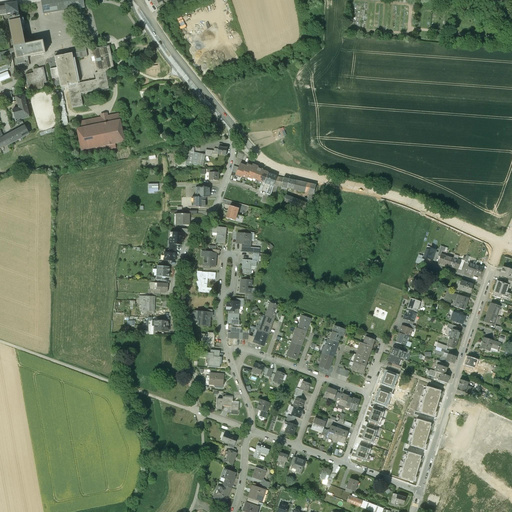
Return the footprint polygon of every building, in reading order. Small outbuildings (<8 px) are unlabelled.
[(40,0),(43,14),(84,8),(83,0),(40,0)] [(0,15),(10,13),(11,18),(19,16),(18,12),(16,2),(5,4),(5,6),(0,7),(0,15)] [(14,47),(14,49),(15,52),(18,68),(29,65),(28,57),(45,54),(43,41),(25,45),(19,16),(11,18),(8,19),(14,47)] [(98,72),(105,71),(114,69),(109,45),(90,49),(92,61),(95,60),(98,72)] [(72,53),(86,50),(85,46),(54,53),(55,57),(72,53)] [(68,86),(78,84),(78,83),(73,58),(80,57),(80,58),(87,56),(86,50),(72,53),(55,57),(54,57),(57,68),(58,77),(61,87),(68,86)] [(6,72),(0,74),(0,71),(11,67),(9,64),(0,67),(0,81),(8,78),(6,72)] [(34,73),(25,75),(29,91),(45,88),(44,83),(46,82),(43,67),(33,70),(34,73)] [(52,78),(58,77),(57,68),(50,69),(52,78)] [(78,84),(68,86),(72,106),(72,108),(74,107),(75,114),(84,112),(87,111),(87,112),(96,110),(95,103),(83,106),(82,105),(80,94),(108,88),(105,71),(98,72),(94,73),(96,80),(78,83),(78,84)] [(58,91),(55,91),(62,126),(68,125),(67,116),(66,116),(65,113),(66,113),(64,104),(63,102),(64,101),(62,93),(58,93),(58,91)] [(12,98),(11,92),(2,94),(3,100),(12,98)] [(13,110),(15,121),(29,117),(24,95),(16,97),(12,98),(13,100),(17,99),(19,108),(13,110)] [(82,128),(77,129),(81,151),(95,148),(96,153),(116,148),(115,144),(125,142),(119,114),(108,116),(108,114),(100,115),(101,117),(80,121),(82,128)] [(0,148),(28,134),(24,126),(4,137),(0,129),(0,148)] [(219,147),(216,147),(215,149),(218,150),(218,154),(226,155),(227,148),(222,148),(222,144),(219,144),(219,147)] [(192,164),(203,166),(205,155),(189,152),(187,165),(192,166),(192,164)] [(268,173),(258,166),(255,163),(253,167),(246,164),(246,166),(240,164),(239,168),(236,173),(235,176),(237,177),(237,175),(241,177),(241,176),(247,179),(247,177),(253,179),(253,178),(258,180),(262,182),(263,179),(265,180),(268,173)] [(218,181),(218,172),(209,172),(209,181),(218,181)] [(276,177),(268,173),(265,180),(263,179),(262,182),(261,185),(262,186),(263,184),(265,185),(266,183),(271,185),(269,186),(268,188),(267,188),(267,189),(268,189),(266,194),(270,195),(274,185),(276,177)] [(276,177),(274,185),(281,187),(283,178),(276,177)] [(295,181),(283,178),(281,187),(293,189),(295,181)] [(317,185),(295,181),(293,189),(313,194),(315,194),(317,185)] [(149,183),(149,192),(159,192),(159,183),(149,183)] [(195,187),(195,197),(205,197),(209,197),(209,187),(195,187)] [(286,191),(280,189),(278,200),(284,202),(286,195),(286,191)] [(270,195),(266,194),(265,199),(263,198),(261,202),(268,204),(270,195)] [(287,195),(286,195),(284,202),(304,210),(306,203),(304,202),(287,196),(287,195)] [(313,197),(308,196),(307,199),(306,198),(304,202),(306,203),(307,204),(308,199),(312,200),(313,197)] [(191,197),(191,207),(205,207),(205,197),(195,197),(191,197)] [(238,209),(229,206),(225,218),(234,221),(238,209)] [(176,214),(176,225),(190,225),(190,214),(176,214)] [(216,243),(225,244),(226,233),(225,233),(225,228),(213,227),(212,232),(217,233),(216,243)] [(169,244),(170,244),(176,245),(181,245),(181,242),(183,242),(183,240),(184,240),(185,230),(181,229),(181,233),(173,233),(172,238),(170,238),(169,244)] [(250,245),(251,241),(254,241),(254,235),(254,233),(251,233),(251,235),(237,233),(237,243),(242,244),(244,244),(244,245),(250,245)] [(250,245),(244,245),(244,244),(242,244),(241,252),(259,254),(260,250),(258,250),(258,249),(250,248),(250,245)] [(430,248),(427,246),(423,258),(427,259),(432,260),(435,252),(436,250),(430,248)] [(216,253),(212,253),(201,252),(201,257),(209,257),(208,263),(207,263),(207,266),(215,267),(216,253)] [(164,253),(164,261),(175,262),(176,254),(175,254),(168,253),(164,253)] [(438,263),(450,267),(453,258),(441,254),(440,257),(438,263)] [(450,267),(458,269),(461,261),(453,258),(450,267)] [(251,260),(243,260),(242,270),(243,270),(243,273),(251,274),(251,270),(250,270),(250,266),(256,267),(256,262),(256,261),(252,261),(251,261),(251,260)] [(465,272),(472,274),(475,265),(468,263),(465,272)] [(475,265),(472,274),(479,277),(482,268),(481,267),(475,265)] [(157,266),(156,276),(162,277),(169,277),(169,267),(157,266)] [(507,269),(503,267),(500,275),(509,278),(511,278),(511,270),(511,269),(507,268),(507,269)] [(209,277),(209,273),(208,272),(208,273),(202,272),(197,272),(197,276),(199,284),(201,285),(200,288),(198,288),(199,292),(212,293),(213,289),(207,288),(207,279),(209,279),(209,277)] [(252,281),(241,280),(240,292),(245,293),(250,293),(250,292),(251,288),(247,288),(248,286),(251,286),(252,281)] [(460,281),(458,289),(470,293),(473,285),(460,281)] [(507,286),(497,282),(494,293),(504,296),(507,286)] [(159,286),(159,289),(160,289),(160,293),(165,293),(165,292),(168,292),(168,284),(161,283),(161,286),(159,286)] [(465,310),(468,299),(458,295),(449,293),(448,298),(451,299),(452,298),(456,300),(454,307),(465,310)] [(145,303),(145,296),(138,296),(138,305),(140,305),(140,314),(144,314),(144,305),(147,305),(147,303),(145,303)] [(154,314),(155,313),(154,305),(153,305),(153,296),(147,296),(147,303),(147,305),(144,305),(144,314),(149,314),(154,314)] [(419,305),(420,302),(410,298),(407,309),(416,312),(417,312),(418,309),(419,308),(420,306),(419,305)] [(228,311),(227,323),(230,323),(229,325),(232,325),(233,323),(238,324),(238,321),(238,307),(242,307),(243,299),(235,299),(235,302),(226,301),(226,311),(228,311)] [(278,310),(279,306),(270,303),(265,316),(273,319),(277,310),(278,310)] [(487,313),(497,316),(500,307),(500,306),(499,306),(490,303),(487,313)] [(413,321),(416,312),(407,309),(405,315),(405,316),(404,319),(406,319),(413,322),(413,321)] [(212,317),(212,313),(194,311),(193,317),(197,317),(197,318),(196,318),(197,319),(197,320),(198,320),(200,320),(199,326),(209,327),(210,317),(212,317)] [(450,320),(462,324),(464,319),(465,319),(466,317),(453,313),(450,320)] [(497,316),(487,313),(484,322),(494,325),(497,316)] [(306,331),(311,319),(301,315),(299,321),(300,321),(298,328),(306,331)] [(268,334),(273,319),(265,316),(260,327),(258,326),(257,330),(258,330),(268,334)] [(151,331),(151,326),(148,326),(148,331),(148,334),(157,335),(157,331),(154,331),(151,331)] [(343,335),(345,329),(334,326),(329,340),(338,343),(341,334),(343,335)] [(399,333),(409,337),(412,330),(407,328),(402,326),(399,333)] [(237,327),(231,327),(230,333),(227,332),(227,338),(248,340),(249,330),(237,330),(237,327)] [(301,346),(306,331),(298,328),(296,328),(291,342),(301,346)] [(446,337),(450,338),(458,340),(460,332),(454,330),(447,328),(445,333),(447,334),(446,337)] [(264,346),(268,334),(258,330),(253,342),(264,346)] [(213,343),(214,333),(207,333),(207,335),(202,334),(201,346),(214,347),(214,343),(213,343)] [(408,341),(409,337),(399,333),(396,342),(401,344),(406,346),(408,341)] [(366,337),(363,344),(372,347),(373,344),(374,340),(366,337)] [(455,349),(458,340),(450,338),(447,347),(455,349)] [(485,338),(481,348),(490,351),(491,348),(498,350),(500,343),(485,338)] [(333,357),(338,343),(329,340),(328,339),(326,345),(327,345),(324,354),(333,357)] [(296,360),(301,346),(291,342),(286,356),(296,360)] [(357,353),(368,357),(372,347),(363,344),(360,343),(357,353)] [(399,350),(393,348),(390,355),(403,360),(406,353),(399,350)] [(220,368),(220,357),(219,357),(213,356),(213,353),(210,353),(201,352),(200,357),(208,358),(208,367),(220,368)] [(328,370),(333,357),(324,354),(322,353),(320,358),(322,359),(319,367),(328,370)] [(354,363),(364,367),(368,357),(357,353),(353,363),(354,363)] [(454,363),(456,357),(449,355),(444,353),(443,357),(446,358),(446,361),(454,363)] [(390,355),(387,362),(392,364),(398,366),(401,359),(390,355)] [(467,357),(465,364),(474,367),(475,364),(477,360),(472,359),(472,358),(471,357),(470,358),(467,357)] [(263,366),(254,363),(251,371),(260,375),(263,366)] [(351,370),(362,374),(364,367),(354,363),(351,370)] [(445,375),(447,368),(442,366),(437,364),(437,365),(435,371),(434,371),(445,375)] [(284,374),(277,371),(275,377),(274,381),(273,381),(281,384),(284,374)] [(396,375),(386,371),(385,375),(384,374),(383,377),(394,381),(396,375)] [(218,375),(209,374),(209,376),(206,376),(205,383),(209,383),(215,384),(215,387),(222,388),(222,386),(223,386),(224,374),(218,374),(218,375)] [(438,380),(447,383),(450,376),(445,375),(441,374),(440,378),(439,378),(438,380)] [(394,381),(383,377),(382,380),(382,381),(381,384),(383,385),(390,387),(391,388),(394,381)] [(460,380),(457,387),(469,391),(470,387),(467,386),(468,382),(460,380)] [(308,392),(310,384),(303,381),(300,389),(308,392)] [(440,394),(441,391),(426,386),(424,392),(425,392),(424,396),(423,396),(421,403),(422,403),(421,407),(420,407),(418,412),(433,417),(434,414),(437,406),(436,406),(437,402),(438,402),(441,394),(440,394)] [(457,387),(455,393),(464,395),(465,392),(466,393),(466,394),(467,394),(468,393),(469,391),(457,387)] [(336,392),(337,391),(327,388),(324,396),(334,400),(334,398),(336,392)] [(389,393),(379,390),(378,393),(377,393),(376,396),(387,400),(389,393)] [(344,406),(348,396),(342,394),(340,399),(338,404),(344,406)] [(350,408),(353,398),(348,396),(344,406),(350,408)] [(387,400),(376,396),(375,398),(376,399),(374,402),(376,403),(383,405),(385,406),(387,400)] [(222,399),(217,399),(216,409),(222,410),(222,407),(231,407),(232,407),(232,404),(232,403),(233,403),(233,401),(232,401),(233,398),(223,397),(222,399)] [(301,409),(304,400),(299,398),(300,397),(298,397),(297,400),(296,400),(293,406),(295,407),(301,409)] [(350,408),(355,410),(359,400),(353,398),(350,408)] [(261,410),(266,412),(267,407),(268,407),(270,403),(261,400),(259,404),(257,409),(261,411),(261,410)] [(301,409),(295,407),(292,413),(293,413),(292,417),(294,417),(294,416),(300,418),(302,410),(301,409)] [(374,408),(372,408),(371,411),(370,411),(369,414),(382,418),(384,412),(381,411),(374,408)] [(382,418),(369,414),(368,417),(369,417),(368,420),(370,421),(377,424),(379,425),(382,418)] [(323,429),(325,422),(314,419),(311,428),(322,432),(323,429)] [(430,426),(431,423),(416,419),(414,424),(415,424),(414,428),(413,428),(411,435),(412,436),(411,440),(410,440),(408,445),(423,449),(424,446),(425,446),(427,439),(426,438),(427,434),(428,434),(431,427),(430,426)] [(293,435),(296,426),(291,424),(289,423),(289,424),(288,427),(287,427),(285,432),(293,435)] [(333,438),(332,438),(336,428),(330,426),(329,431),(327,437),(332,439),(333,438)] [(368,427),(366,426),(364,429),(363,432),(375,437),(377,430),(375,429),(368,427)] [(338,440),(342,430),(336,428),(332,438),(333,438),(338,440)] [(338,440),(338,441),(343,443),(347,432),(342,430),(338,440)] [(375,437),(363,432),(362,435),(361,439),(363,439),(370,442),(373,443),(375,437)] [(228,443),(234,445),(237,438),(225,433),(223,441),(228,443)] [(270,448),(257,444),(253,457),(258,459),(261,451),(268,454),(270,448)] [(361,445),(359,444),(358,448),(357,448),(356,451),(368,455),(371,449),(368,448),(361,445)] [(511,511),(511,454),(510,456),(499,447),(490,453),(511,488),(511,495),(483,511),(511,511)] [(222,462),(232,465),(237,454),(235,453),(226,450),(226,451),(225,451),(225,452),(225,453),(222,462)] [(368,455),(356,451),(355,453),(356,454),(354,457),(366,461),(368,455)] [(420,459),(421,456),(406,451),(405,457),(404,461),(403,461),(401,468),(402,468),(401,472),(400,472),(398,477),(413,482),(414,479),(415,479),(417,471),(416,471),(417,467),(418,467),(421,459),(420,459)] [(285,462),(288,455),(280,453),(278,459),(285,462)] [(295,472),(299,473),(301,469),(302,470),(303,467),(305,461),(296,457),(296,458),(293,466),(292,468),(296,469),(295,472)] [(265,471),(255,467),(254,472),(255,472),(253,478),(261,481),(264,474),(265,471)] [(327,480),(328,480),(329,478),(331,471),(323,468),(320,477),(327,480)] [(233,480),(235,473),(224,469),(222,473),(224,474),(223,478),(226,479),(224,485),(231,488),(234,480),(233,480)] [(473,474),(487,487),(492,482),(485,476),(483,477),(476,470),(473,474)] [(355,491),(358,482),(350,479),(347,488),(355,491)] [(228,496),(231,488),(224,485),(223,488),(217,486),(216,490),(218,491),(215,498),(225,502),(227,496),(228,496)] [(266,490),(251,485),(251,486),(248,497),(247,497),(248,498),(259,501),(260,502),(262,494),(264,495),(266,490)] [(439,507),(443,494),(436,492),(435,494),(431,493),(428,503),(439,507)] [(372,511),(386,511),(387,510),(350,495),(347,502),(372,511)] [(391,501),(403,505),(406,497),(397,495),(395,500),(392,499),(391,501)] [(246,503),(245,503),(244,508),(245,509),(243,511),(257,511),(259,507),(253,506),(246,503)] [(288,505),(280,503),(277,511),(286,511),(288,506),(288,505)]
